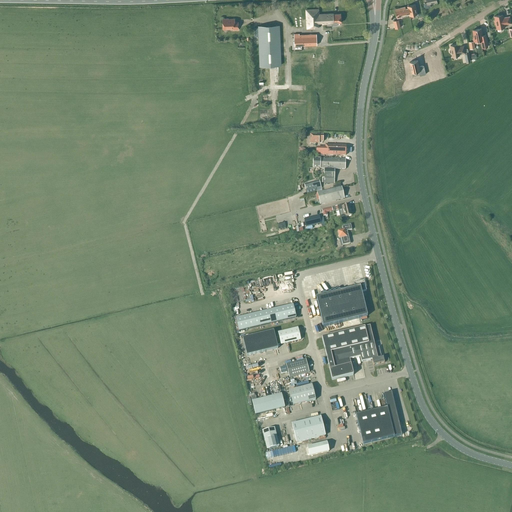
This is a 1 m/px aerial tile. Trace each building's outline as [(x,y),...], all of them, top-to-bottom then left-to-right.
[(429,3),(437,2),(436,0),(425,0),(427,3),(424,3),(425,8),(430,7),(429,3)] [(409,13),(409,16),(417,14),(415,4),(407,6),(407,8),(408,8),(409,13)] [(409,13),(408,8),(407,8),(405,9),(405,7),(395,9),(397,18),(401,17),(401,15),(409,13)] [(341,23),(341,14),(333,14),(333,13),(319,14),(318,9),(306,10),(307,29),(318,28),(318,23),(322,23),(322,24),(331,24),(331,25),(337,25),(337,23),(341,23)] [(502,15),(494,16),(495,20),(494,21),(495,24),(496,24),(496,29),(505,27),(504,24),(511,23),(509,16),(503,18),(502,15)] [(233,30),(238,30),(238,22),(234,22),(234,19),(228,20),(228,19),(222,19),(223,27),(226,27),(226,29),(227,29),(229,29),(230,28),(233,28),(233,30)] [(259,37),(260,66),(280,65),(279,25),(258,26),(258,29),(255,29),(255,37),(259,37)] [(488,46),(485,35),(482,35),(481,28),(472,30),(474,37),(473,37),(474,42),(480,40),(482,48),(488,46)] [(299,35),(299,34),(294,34),(294,46),(317,45),(316,34),(299,35)] [(450,49),(449,50),(450,52),(450,53),(451,53),(452,56),(459,55),(459,54),(464,53),(465,53),(464,50),(463,46),(458,47),(457,44),(450,45),(451,49),(450,49)] [(419,66),(417,60),(409,62),(412,73),(419,71),(420,75),(426,74),(424,65),(419,66)] [(319,142),(323,142),(323,135),(317,135),(310,135),(310,143),(319,144),(319,142)] [(323,148),(323,155),(346,155),(346,145),(326,145),(326,148),(323,148)] [(313,158),(313,168),(320,168),(324,169),(324,178),(325,178),(325,183),(325,184),(334,184),(334,179),(335,169),(345,169),(345,159),(313,158)] [(300,185),(312,186),(313,160),(301,160),(300,185)] [(333,186),(333,189),(317,193),(320,205),(344,199),(341,187),(340,184),(333,186)] [(342,207),(342,205),(337,206),(340,217),(344,216),(344,217),(352,215),(350,205),(342,207)] [(332,207),(322,210),(323,216),(328,215),(327,212),(333,211),(332,210),(332,207)] [(319,216),(304,219),(306,227),(321,224),(319,216)] [(345,231),(352,230),(351,225),(342,227),(343,230),(337,231),(339,239),(341,238),(343,245),(350,244),(348,235),(346,235),(345,231)] [(355,288),(316,297),(323,327),(367,316),(361,292),(366,291),(364,281),(354,283),(355,288)] [(296,318),(293,305),(236,319),(239,331),(296,318)] [(375,348),(370,326),(322,338),(332,380),(353,375),(350,360),(360,357),(361,363),(372,360),(373,365),(384,363),(383,357),(382,357),(379,346),(375,348)] [(277,345),(281,344),(281,345),(300,340),(297,328),(278,333),(278,334),(275,335),(274,331),(242,339),(247,356),(278,349),(277,345)] [(309,373),(306,360),(286,365),(289,378),(309,373)] [(315,400),(312,385),(289,391),(293,405),(315,400)] [(387,408),(356,415),(363,445),(402,435),(391,392),(384,394),(387,408)] [(252,401),(255,415),(284,408),(281,394),(252,401)] [(325,436),(320,417),(292,424),(296,443),(325,436)] [(279,447),(274,428),(262,431),(267,449),(267,450),(279,447)] [(327,443),(307,447),(309,456),(329,451),(327,443)]
